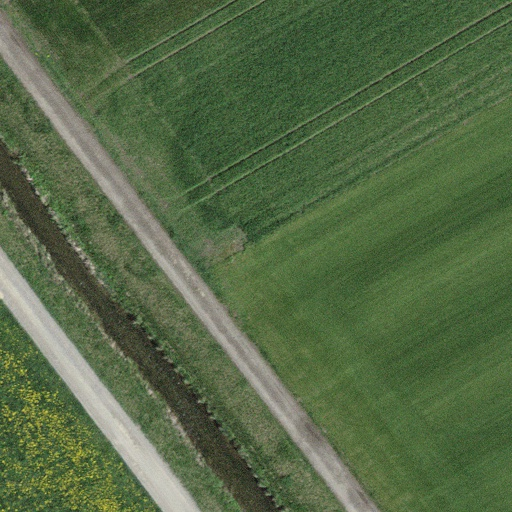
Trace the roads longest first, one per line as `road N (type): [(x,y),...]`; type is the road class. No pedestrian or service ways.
road 1 (track): [(356,511),(0,30)]
road 2 (track): [(181,511),(0,277)]
